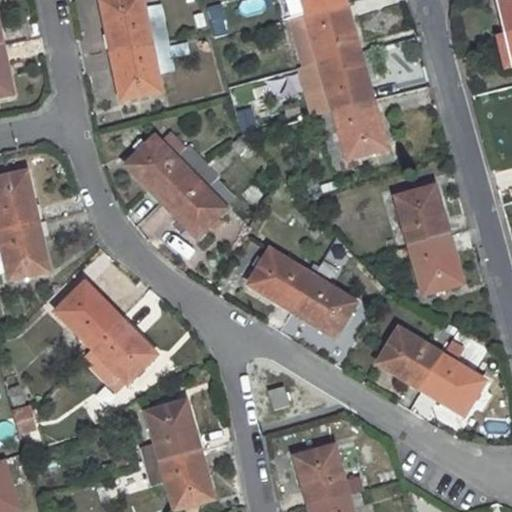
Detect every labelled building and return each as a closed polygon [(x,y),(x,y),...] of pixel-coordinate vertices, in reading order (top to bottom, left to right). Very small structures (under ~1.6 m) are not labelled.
[(142,0),(109,0),(103,1),(109,33),(111,33),(115,51),(167,40),(161,10),(146,12),(142,0)] [(290,0),(294,13),(307,10),(308,15),(345,5),(343,0),(290,0)] [(511,0),(501,3),(509,35),(511,35),(511,39),(511,0)] [(348,4),(345,5),(350,24),(352,24),(354,23),(348,4)] [(345,5),(308,15),(320,64),(354,54),(351,47),(358,44),(352,24),(350,24),(345,5)] [(219,7),(210,9),(214,21),(223,18),(219,7)] [(308,15),(293,19),(306,68),(320,64),(308,15)] [(279,26),(270,28),(272,35),(281,33),(279,26)] [(109,33),(107,34),(111,52),(115,51),(111,33),(109,33)] [(509,35),(499,37),(507,69),(511,67),(511,39),(511,35),(509,35)] [(120,70),(117,70),(123,102),(164,92),(159,73),(173,69),(167,40),(115,51),(120,70)] [(358,44),(351,47),(354,54),(360,52),(358,44)] [(5,46),(0,47),(4,64),(6,64),(9,63),(5,46)] [(0,47),(0,46),(0,99),(13,96),(6,64),(4,64),(0,47)] [(115,51),(111,52),(115,71),(117,70),(120,70),(115,51)] [(360,52),(354,54),(357,65),(363,63),(360,52)] [(306,68),(302,70),(304,78),(323,72),(334,113),(375,102),(371,84),(369,85),(363,63),(357,65),(354,54),(320,64),(306,68)] [(334,113),(314,119),(322,145),(330,142),(341,138),(347,162),(387,150),(379,120),(381,120),(375,102),(334,113)] [(252,128),(241,132),(243,138),(254,135),(252,128)] [(158,138),(128,167),(150,190),(152,188),(165,201),(205,163),(188,145),(176,157),(158,138)] [(341,138),(330,142),(335,165),(347,162),(341,138)] [(205,163),(165,201),(178,214),(177,216),(198,239),(227,211),(205,189),(218,177),(205,163)] [(0,231),(35,224),(31,206),(34,205),(27,174),(0,180),(0,231)] [(150,190),(149,191),(162,204),(165,201),(152,188),(150,190)] [(446,237),(441,221),(444,220),(435,188),(396,200),(409,248),(446,237)] [(165,201),(162,204),(176,218),(177,216),(178,214),(165,201)] [(34,205),(31,206),(35,224),(40,223),(36,205),(34,205)] [(444,220),(441,221),(446,237),(450,236),(446,220),(444,220)] [(40,223),(35,224),(40,242),(42,242),(44,241),(40,223)] [(35,224),(0,231),(0,241),(10,281),(50,273),(42,242),(40,242),(35,224)] [(166,244),(184,263),(193,255),(175,236),(166,244)] [(450,236),(446,237),(452,256),(454,256),(456,255),(450,236)] [(446,237),(409,248),(423,297),(462,285),(454,256),(452,256),(446,237)] [(271,252),(250,287),(277,303),(278,301),(294,311),(314,278),(271,252)] [(358,304),(327,285),(336,270),(323,262),(314,278),(294,311),(293,315),(308,324),(309,322),(336,339),(358,304)] [(86,285),(56,315),(92,351),(119,324),(106,311),(108,309),(86,285)] [(277,303),(276,305),(293,315),(294,311),(278,301),(277,303)] [(108,309),(106,311),(119,324),(122,320),(109,307),(108,309)] [(122,320),(119,324),(133,338),(135,336),(136,334),(122,320)] [(119,324),(92,351),(127,386),(128,387),(157,359),(135,336),(133,338),(119,324)] [(402,331),(380,365),(407,381),(405,383),(422,392),(444,356),(402,331)] [(487,384),(456,364),(464,351),(452,343),(444,356),(422,392),(437,402),(437,400),(466,418),(487,384)] [(92,351),(83,360),(117,395),(127,386),(92,351)] [(20,388),(10,391),(15,407),(26,404),(20,388)] [(284,389),(269,393),(274,412),(289,408),(284,389)] [(5,399),(0,400),(0,418),(10,416),(5,399)] [(188,403),(148,415),(157,446),(143,451),(147,468),(162,464),(198,454),(193,435),(196,434),(188,403)] [(30,409),(16,413),(19,422),(33,418),(30,409)] [(196,434),(193,435),(198,454),(202,452),(198,434),(196,434)] [(335,449),(296,459),(306,490),(308,490),(313,507),(350,497),(335,449)] [(198,454),(162,464),(167,482),(176,511),(214,501),(206,471),(208,471),(202,452),(198,454)] [(134,457),(114,463),(118,476),(138,470),(134,457)] [(0,511),(20,511),(6,460),(0,461),(0,511)] [(162,464),(147,468),(152,486),(167,482),(162,464)] [(306,490),(304,491),(308,508),(313,507),(308,490),(306,490)] [(354,511),(354,510),(365,507),(362,493),(350,497),(313,507),(314,511),(354,511)]
